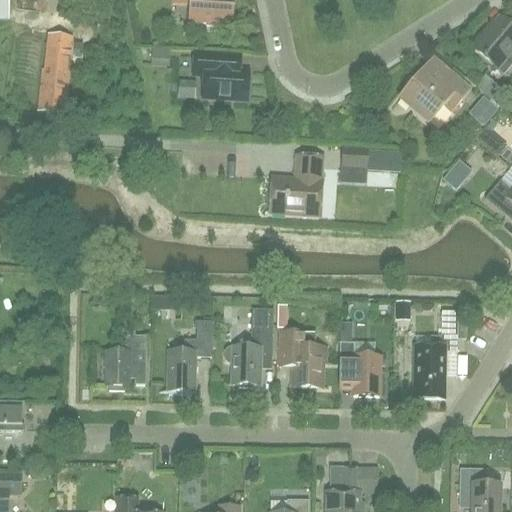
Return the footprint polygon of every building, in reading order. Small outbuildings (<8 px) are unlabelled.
[(0,0),(0,20),(8,20),(8,0),(0,0)] [(172,0),(172,5),(190,6),(188,23),(231,26),(232,0),(172,0)] [(511,29),(500,19),(472,51),(495,71),(511,51),(511,29)] [(36,113),(41,114),(66,116),(70,75),(68,74),(72,39),(47,36),(43,71),(41,71),(36,113)] [(240,73),(241,59),(194,56),(193,76),(204,77),(202,99),(246,102),(248,74),(240,73)] [(399,101),(428,125),(444,106),(451,113),(469,92),(433,61),(416,81),(411,79),(407,81),(406,86),(408,90),(399,101)] [(482,120),(493,108),(482,98),(471,110),(482,120)] [(343,150),(341,171),(366,173),(368,152),(343,150)] [(400,155),(368,153),(367,173),(399,175),(400,155)] [(321,183),(322,159),(296,157),(294,181),(271,180),(268,216),(319,219),(322,183),(321,183)] [(511,189),(510,192),(499,183),(484,201),(504,218),(511,209),(511,189)] [(277,308),(277,332),(286,332),(287,308),(277,308)] [(227,366),(232,366),(231,388),(257,388),(258,360),(271,360),(272,312),(249,311),(248,350),(232,350),(227,350),(223,354),(223,363),(227,366)] [(456,355),(457,323),(457,315),(441,315),(440,340),(429,339),(429,351),(414,350),(413,401),(442,402),(443,355),(456,355)] [(211,359),(212,323),(196,323),(195,342),(184,342),(184,354),(167,353),(166,394),(195,395),(195,359),(211,359)] [(325,350),(315,350),(316,335),(279,334),(278,370),(293,371),(293,390),(321,390),(321,365),(325,365),(325,350)] [(125,395),(125,390),(127,390),(127,382),(134,382),(133,387),(144,387),(144,382),(145,338),(122,338),(122,354),(105,353),(104,389),(108,389),(107,394),(125,395)] [(353,345),(338,345),(338,373),(352,373),(351,399),(379,399),(379,359),(353,359),(353,345)] [(0,434),(21,435),(21,410),(0,409),(0,434)] [(357,511),(358,496),(357,496),(358,472),(339,471),(338,495),(327,495),(326,511),(357,511)] [(498,511),(499,491),(487,491),(487,473),(460,473),(459,503),(472,503),(471,511),(498,511)] [(20,498),(20,478),(0,477),(0,511),(7,511),(8,498),(20,498)] [(116,511),(136,511),(137,502),(117,501),(116,511)] [(307,511),(308,503),(286,503),(285,511),(307,511)]
